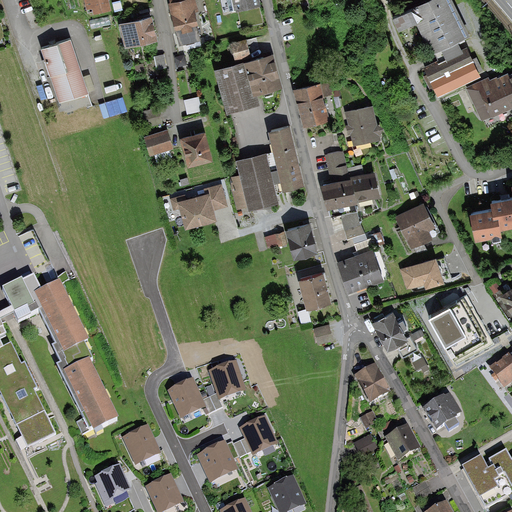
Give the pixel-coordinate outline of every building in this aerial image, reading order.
[(112,10),(109,0),(84,0),(87,9),(92,8),(93,14),(112,10)] [(170,0),(171,0),(169,1),(175,28),(176,28),(180,43),(201,38),(198,23),(199,23),(196,10),(199,9),(196,0),(170,0)] [(220,0),(223,12),(261,4),(260,0),(220,0)] [(464,36),(470,33),(453,0),(422,0),(412,5),(418,18),(416,19),(432,52),(435,51),(436,54),(460,42),(466,40),(464,36)] [(418,18),(412,5),(392,15),(399,28),(416,19),(418,18)] [(159,38),(152,13),(119,21),(125,46),(159,38)] [(59,100),(89,90),(71,36),(41,46),(59,100)] [(231,41),(235,58),(251,54),(247,38),(231,41)] [(460,42),(436,54),(438,59),(463,47),(460,42)] [(461,85),(482,75),(467,45),(463,47),(438,59),(424,65),(439,96),(462,86),(461,85)] [(284,85),(274,50),(244,58),(253,93),(258,92),(284,85)] [(167,67),(164,53),(154,55),(155,59),(157,69),(167,67)] [(185,53),(174,56),(177,66),(187,64),(185,53)] [(253,93),(244,58),(214,66),(226,112),(261,103),(258,92),(253,93)] [(158,74),(157,69),(155,59),(146,61),(149,75),(158,74)] [(146,71),(144,62),(135,64),(137,73),(146,71)] [(482,120),(511,106),(511,71),(509,72),(508,71),(497,76),(497,75),(490,78),(489,75),(466,86),(482,120)] [(330,77),(293,87),(303,125),(330,118),(324,95),(334,93),(330,77)] [(199,95),(184,99),(187,114),(202,110),(199,95)] [(125,96),(101,101),(104,117),(129,111),(125,96)] [(373,103),(345,110),(349,123),(346,124),(348,133),(351,132),(354,144),(382,137),(381,132),(385,126),(378,121),(373,103)] [(159,106),(143,110),(147,126),(163,123),(159,106)] [(290,123),(269,128),(274,150),(283,189),(305,184),(290,123)] [(174,147),(168,128),(144,135),(150,154),(174,147)] [(206,129),(181,135),(188,165),(213,158),(206,129)] [(343,149),(325,153),(332,180),(350,175),(343,149)] [(274,150),(266,151),(277,195),(283,189),(274,150)] [(266,151),(237,159),(241,173),(230,176),(238,208),(247,206),(248,210),(279,202),(277,195),(266,151)] [(382,195),(375,169),(352,175),(359,200),(359,201),(382,195)] [(350,175),(332,180),(321,182),(327,208),(329,207),(331,215),(341,213),(357,209),(355,200),(359,200),(352,175),(350,175)] [(188,176),(180,178),(182,185),(190,183),(188,176)] [(470,210),(475,238),(503,233),(501,227),(511,224),(511,181),(511,183),(511,193),(491,198),(492,206),(470,210)] [(174,209),(180,207),(185,227),(217,219),(215,209),(228,205),(222,183),(204,187),(205,192),(187,197),(186,193),(170,197),(174,209)] [(424,200),(395,215),(412,247),(433,236),(432,234),(440,230),(424,200)] [(361,221),(357,209),(341,213),(345,229),(361,221)] [(319,251),(311,220),(286,227),(294,258),(319,251)] [(361,221),(345,229),(347,239),(353,237),(365,232),(361,221)] [(284,230),(264,236),(268,248),(288,242),(284,230)] [(380,230),(373,232),(378,244),(385,242),(380,230)] [(365,232),(353,237),(358,252),(371,248),(365,232)] [(385,279),(373,247),(371,248),(358,252),(337,260),(348,292),(385,279)] [(437,258),(436,255),(400,268),(407,287),(424,282),(426,288),(445,282),(445,280),(452,277),(445,256),(437,258)] [(332,300),(324,270),(299,276),(306,307),(332,300)] [(89,342),(60,283),(41,292),(34,277),(23,283),(22,281),(3,290),(12,309),(15,314),(19,323),(39,313),(42,311),(63,353),(62,354),(66,361),(64,362),(68,370),(63,373),(83,414),(81,415),(83,420),(76,423),(83,436),(92,431),(93,433),(120,420),(91,363),(93,362),(84,344),(89,342)] [(489,286),(494,293),(502,287),(497,281),(489,286)] [(511,285),(500,293),(511,311),(511,285)] [(495,344),(467,294),(429,315),(456,365),(495,344)] [(312,321),(308,307),(298,310),(302,324),(312,321)] [(15,314),(12,309),(0,314),(0,321),(1,321),(15,314)] [(393,309),(372,321),(388,350),(395,346),(402,358),(418,348),(414,340),(425,334),(422,328),(408,336),(403,327),(407,325),(403,317),(399,319),(393,309)] [(63,353),(42,311),(39,313),(55,346),(52,347),(60,364),(56,366),(80,416),(81,415),(83,414),(63,373),(68,370),(64,362),(66,361),(62,354),(63,353)] [(0,340),(8,336),(1,321),(0,321),(0,340)] [(330,323),(314,327),(318,344),(334,340),(330,323)] [(0,394),(27,450),(56,436),(34,392),(38,390),(25,364),(22,365),(12,345),(2,350),(0,344),(0,394)] [(511,353),(489,369),(504,390),(511,384),(511,353)] [(423,355),(412,361),(417,369),(421,366),(424,371),(430,368),(423,355)] [(220,401),(247,392),(237,362),(209,372),(217,395),(219,401),(220,401)] [(391,394),(375,366),(355,377),(371,405),(391,394)] [(203,401),(193,380),(167,392),(181,420),(207,408),(203,401)] [(220,401),(219,401),(217,395),(210,398),(216,411),(224,408),(220,401)] [(423,410),(436,431),(445,426),(449,432),(460,426),(456,420),(458,419),(458,418),(462,415),(450,395),(445,399),(444,397),(423,410)] [(216,411),(210,398),(203,401),(207,408),(209,414),(216,411)] [(378,423),(373,412),(360,418),(366,429),(378,423)] [(279,445),(265,417),(240,429),(245,439),(251,453),(253,457),(279,445)] [(399,429),(396,422),(384,427),(387,434),(399,429)] [(408,425),(385,438),(398,462),(422,449),(408,425)] [(162,455),(148,426),(122,439),(136,467),(162,455)] [(380,452),(371,435),(354,444),(362,461),(380,452)] [(251,453),(245,439),(241,441),(247,455),(251,453)] [(247,455),(241,441),(234,444),(240,458),(247,455)] [(239,471),(225,443),(197,456),(210,484),(239,471)] [(481,458),(462,469),(485,510),(511,495),(511,460),(507,451),(489,461),(493,468),(488,471),(481,458)] [(127,494),(132,492),(120,466),(95,477),(97,484),(95,485),(106,509),(109,507),(111,511),(131,511),(135,510),(127,494)] [(167,511),(185,504),(172,476),(146,488),(156,511),(167,511)] [(292,511),(307,505),(294,477),(268,489),(278,511),(292,511)] [(425,481),(413,488),(420,501),(433,494),(425,481)] [(251,511),(245,499),(220,511),(219,511),(251,511)] [(452,511),(447,502),(428,511),(452,511)]
